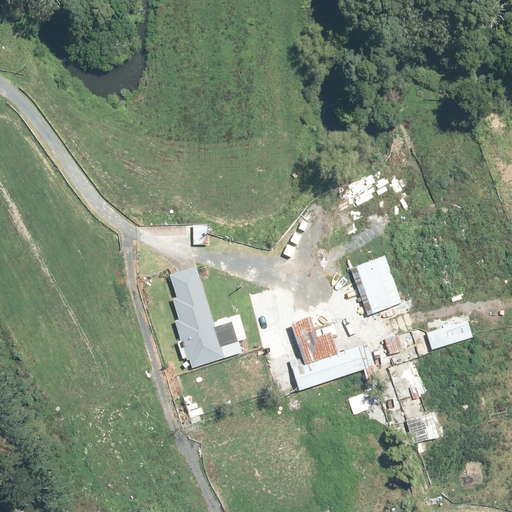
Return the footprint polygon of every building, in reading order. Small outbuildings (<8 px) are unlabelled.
[(468,204),(454,209),(481,283),(496,278),(468,204)] [(441,214),(430,218),(457,292),(469,288),(441,214)] [(236,238),(259,245),(265,225),(242,218),(236,238)] [(211,226),(192,223),(192,229),(185,229),(184,236),(193,238),(192,246),(208,248),(211,226)] [(408,226),(391,232),(419,306),(435,299),(408,226)] [(370,325),(410,311),(407,300),(403,301),(387,255),(357,265),(373,312),(366,314),(370,325)] [(191,368),(224,359),(198,267),(164,276),(191,368)] [(426,333),(433,352),(475,336),(468,317),(426,333)] [(398,333),(383,339),(388,355),(404,349),(398,333)] [(290,367),(298,392),(378,366),(370,341),(290,367)]
